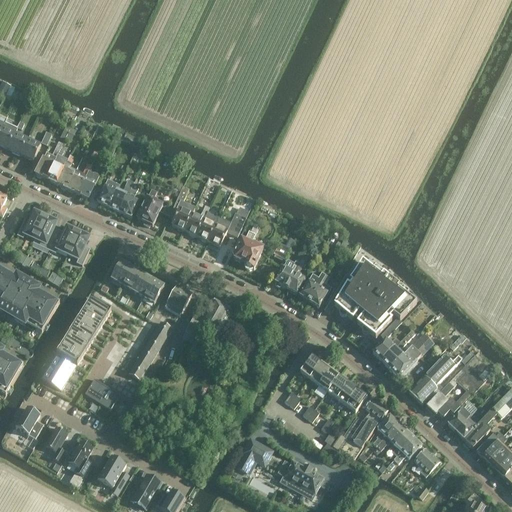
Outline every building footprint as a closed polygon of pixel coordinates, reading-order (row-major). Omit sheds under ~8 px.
[(0,96),(4,99),(6,94),(10,88),(3,84),(0,88),(0,96)] [(0,147),(7,151),(15,135),(17,130),(0,122),(0,147)] [(41,145),(47,148),(52,137),(46,134),(41,145)] [(20,157),(27,141),(19,137),(15,135),(7,151),(20,157)] [(27,141),(20,157),(33,163),(41,147),(27,141)] [(55,150),(52,156),(46,154),(44,157),(34,176),(35,176),(36,178),(40,180),(41,179),(45,181),(56,159),(56,158),(60,151),(65,142),(62,141),(60,145),(58,144),(55,150)] [(131,145),(128,152),(134,155),(137,148),(131,145)] [(61,159),(63,155),(64,153),(60,151),(56,158),(56,159),(45,181),(56,186),(68,161),(61,159)] [(86,165),(87,166),(82,175),(76,172),(66,192),(67,191),(77,196),(88,173),(97,155),(93,154),(86,165)] [(68,161),(56,186),(59,188),(60,190),(64,192),(66,192),(76,172),(69,169),(74,160),(70,157),(68,161)] [(92,175),(88,173),(77,196),(81,198),(82,200),(86,202),(87,201),(88,202),(99,178),(98,178),(98,177),(94,175),(93,175),(92,175)] [(137,179),(134,185),(119,215),(131,221),(139,204),(133,201),(139,188),(137,187),(140,181),(137,179)] [(108,210),(116,194),(119,187),(107,181),(104,188),(97,204),(108,210)] [(119,215),(134,185),(127,182),(121,196),(116,194),(108,210),(119,215)] [(184,233),(191,217),(195,209),(183,204),(189,192),(182,188),(173,209),(177,210),(176,212),(178,213),(171,227),(184,233)] [(151,192),(147,200),(136,221),(144,225),(144,227),(148,229),(151,228),(152,229),(163,208),(153,203),(157,194),(151,192)] [(25,236),(35,241),(47,216),(37,212),(36,214),(35,213),(30,222),(25,220),(17,237),(23,240),(25,236)] [(202,215),(199,221),(191,217),(184,233),(196,239),(203,223),(206,217),(202,215)] [(215,228),(207,244),(220,250),(227,233),(233,235),(241,218),(235,215),(230,226),(227,224),(221,231),(215,228)] [(57,221),(47,216),(35,241),(45,246),(44,249),(50,252),(59,232),(54,229),(57,223),(56,223),(57,221)] [(246,220),(245,220),(241,218),(233,235),(238,238),(246,220)] [(203,223),(196,239),(207,244),(215,228),(203,223)] [(251,246),(255,237),(259,229),(253,226),(251,233),(252,233),(251,236),(249,235),(245,243),(241,241),(233,258),(233,261),(246,267),(246,268),(253,271),(263,251),(263,250),(253,246),(253,247),(251,246)] [(79,231),(73,229),(69,227),(68,229),(67,228),(64,234),(59,232),(50,252),(56,255),(58,251),(68,256),(79,231)] [(89,236),(79,231),(68,256),(78,261),(76,264),(83,267),(90,250),(85,248),(89,238),(88,238),(89,236)] [(323,245),(327,237),(321,233),(317,242),(323,245)] [(289,239),(285,246),(291,249),(294,241),(289,239)] [(298,266),(286,290),(297,296),(305,281),(296,276),(301,266),(303,267),(314,246),(310,244),(305,254),(305,253),(298,266)] [(344,247),(341,246),(338,251),(337,251),(344,255),(345,251),(344,247)] [(278,247),(274,256),(284,261),(289,252),(278,247)] [(9,249),(6,256),(15,261),(18,254),(9,249)] [(286,263),(283,270),(282,269),(274,284),(275,285),(275,288),(279,291),(282,289),(286,290),(298,266),(305,253),(300,251),(293,265),(288,262),(286,263)] [(17,263),(22,266),(27,259),(22,255),(17,263)] [(27,259),(22,266),(28,270),(31,262),(27,259)] [(390,315),(397,320),(400,322),(417,305),(397,290),(399,288),(383,275),(381,278),(362,263),(350,283),(354,287),(352,291),(347,287),(334,308),(352,322),(355,319),(359,323),(357,326),(375,340),(392,322),(387,319),(390,315)] [(34,264),(30,270),(38,275),(41,269),(34,264)] [(121,264),(111,281),(122,287),(132,270),(121,264)] [(3,272),(0,270),(0,393),(5,397),(59,305),(51,300),(52,298),(4,270),(3,272)] [(42,270),(39,276),(46,280),(49,273),(42,270)] [(132,270),(122,287),(132,293),(142,275),(132,270)] [(312,276),(308,283),(299,298),(308,303),(325,277),(322,274),(318,280),(312,276)] [(49,283),(53,285),(57,278),(53,275),(49,283)] [(142,275),(132,293),(142,299),(152,281),(142,275)] [(308,303),(319,310),(328,296),(327,295),(330,290),(324,286),(329,279),(325,277),(308,303)] [(57,278),(53,285),(58,288),(62,281),(57,278)] [(152,281),(142,299),(152,305),(162,287),(152,281)] [(179,318),(192,296),(177,288),(164,309),(179,318)] [(90,301),(56,355),(57,356),(77,368),(111,313),(90,301)] [(217,338),(221,331),(225,331),(228,325),(226,322),(231,313),(212,303),(203,321),(194,317),(184,334),(185,335),(182,340),(195,348),(201,337),(204,339),(207,332),(217,338)] [(397,320),(380,338),(384,342),(385,343),(402,324),(400,322),(397,320)] [(128,376),(140,382),(172,331),(160,324),(128,376)] [(415,337),(411,333),(400,344),(381,364),(389,372),(406,355),(405,355),(411,349),(407,346),(415,337)] [(406,355),(389,372),(397,379),(400,379),(432,346),(423,337),(412,350),(411,349),(405,355),(406,355)] [(461,345),(462,346),(467,341),(463,337),(458,342),(451,350),(454,353),(461,345)] [(381,364),(400,344),(396,341),(390,347),(385,343),(384,342),(372,355),(381,364)] [(470,354),(465,359),(464,358),(460,361),(466,366),(474,358),(470,354)] [(57,356),(49,368),(69,380),(77,368),(57,356)] [(457,358),(451,364),(444,357),(425,377),(435,386),(437,384),(460,361),(457,358)] [(493,375),(475,357),(474,358),(466,366),(444,390),(439,394),(426,408),(430,411),(429,413),(433,417),(434,416),(436,417),(437,415),(443,420),(450,413),(453,416),(493,375)] [(312,358),(300,374),(309,381),(321,365),(312,358)] [(309,381),(319,387),(330,371),(321,365),(309,381)] [(49,368),(41,380),(61,393),(69,380),(49,368)] [(339,378),(330,371),(319,387),(328,394),(339,378)] [(436,391),(439,394),(444,390),(437,384),(435,386),(425,377),(408,394),(421,407),(436,391)] [(349,385),(339,378),(328,394),(337,401),(349,385)] [(94,381),(85,396),(110,412),(120,397),(94,381)] [(358,392),(349,385),(337,401),(346,408),(358,392)] [(507,390),(502,396),(505,399),(511,393),(507,390)] [(367,398),(358,392),(346,408),(355,414),(367,398)] [(475,429),(463,442),(472,450),(489,432),(485,428),(489,424),(497,416),(502,421),(511,411),(511,392),(511,393),(505,399),(492,412),(480,424),(476,428),(475,429)] [(289,408),(296,398),(292,395),(285,404),(289,408)] [(294,411),(301,402),(296,398),(289,408),(294,411)] [(340,437),(332,448),(354,462),(377,427),(387,413),(372,402),(365,411),(369,414),(362,424),(356,420),(343,439),(340,437)] [(448,424),(447,426),(455,434),(474,415),(466,407),(448,424)] [(310,408),(303,418),(308,421),(315,411),(310,408)] [(312,425),(320,415),(315,411),(308,421),(312,425)] [(474,415),(455,434),(463,442),(475,429),(471,426),(473,424),(480,417),(476,413),(474,415)] [(31,414),(20,433),(30,439),(41,420),(31,414)] [(389,418),(383,424),(377,431),(381,435),(376,440),(377,441),(372,446),(376,449),(398,425),(397,425),(389,418)] [(328,422),(321,431),(326,435),(329,430),(333,426),(328,422)] [(398,425),(376,449),(380,453),(381,453),(390,444),(393,447),(406,433),(398,425)] [(56,429),(45,449),(56,455),(53,461),(59,464),(65,454),(59,450),(67,436),(56,429)] [(334,433),(329,430),(326,435),(331,438),(334,433)] [(474,449),(477,452),(494,435),(491,432),(474,449)] [(406,433),(393,447),(396,450),(392,455),(396,459),(413,441),(414,440),(406,433)] [(476,454),(483,461),(503,438),(499,434),(494,439),(492,437),(476,454)] [(489,467),(505,450),(501,446),(507,441),(503,438),(483,461),(489,467)] [(413,441),(396,459),(394,462),(398,466),(406,459),(409,462),(411,459),(421,449),(422,448),(413,441)] [(244,456),(237,470),(246,475),(254,462),(264,467),(272,453),(251,442),(243,456),(244,456)] [(81,444),(68,464),(77,470),(74,474),(83,479),(91,465),(86,462),(93,451),(90,449),(91,447),(85,444),(84,446),(81,444)] [(337,452),(332,448),(327,445),(322,453),(332,460),(337,452)] [(425,451),(421,449),(411,459),(424,471),(421,474),(426,479),(439,464),(425,451)] [(505,450),(489,467),(496,473),(511,456),(511,449),(509,453),(505,450)] [(511,456),(496,473),(504,481),(511,472),(511,456)] [(111,459),(97,481),(112,490),(116,484),(123,488),(129,478),(122,474),(126,467),(111,459)] [(285,464),(279,475),(284,478),(283,478),(283,479),(280,484),(280,485),(281,485),(291,490),(291,491),(292,491),(292,490),(294,485),(303,491),(301,495),(300,496),(301,496),(311,502),(312,502),(312,501),(314,497),(315,497),(315,496),(323,481),(324,480),(323,479),(323,480),(312,473),(312,472),(311,472),(306,469),(305,468),(304,469),(293,463),(292,462),(292,463),(290,467),(285,464)] [(392,464),(386,470),(385,471),(386,471),(389,475),(396,468),(392,464)] [(138,487),(142,480),(133,476),(129,482),(138,487)] [(147,478),(132,504),(145,511),(160,486),(147,478)] [(422,501),(428,492),(423,488),(417,496),(422,501)] [(161,498),(155,508),(161,511),(160,511),(178,511),(185,502),(171,493),(167,501),(161,498)] [(468,501),(472,505),(467,511),(486,511),(481,509),(484,505),(473,495),(468,501)]
